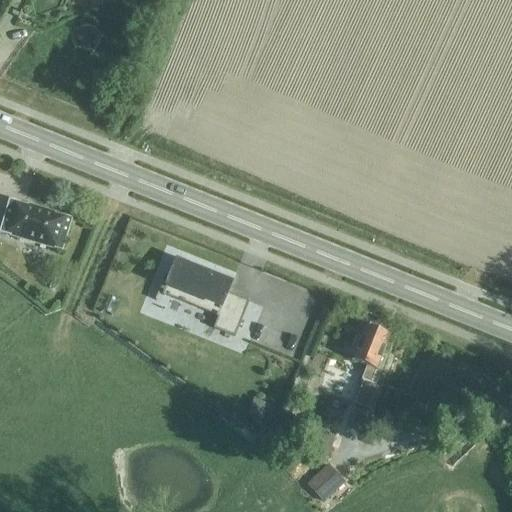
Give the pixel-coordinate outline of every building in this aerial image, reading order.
[(0,234),(62,253),(72,219),(8,200),(0,227),(0,234)] [(227,294),(231,283),(206,272),(205,274),(201,272),(202,271),(176,260),(162,295),(164,296),(164,295),(215,316),(215,317),(217,318),(212,329),(233,338),(248,303),(227,294)] [(260,350),(285,336),(274,316),(249,330),(260,350)] [(381,357),(389,337),(379,333),(380,330),(369,326),(368,329),(365,327),(357,348),(354,347),(350,358),(353,359),(352,362),(367,368),(361,381),(363,382),(354,405),(368,410),(377,386),(375,385),(385,359),(381,357)] [(252,401),(248,412),(260,417),(264,406),(252,401)] [(309,450),(327,457),(333,440),(315,434),(309,450)] [(306,486),(322,503),(343,484),(327,466),(306,486)]
